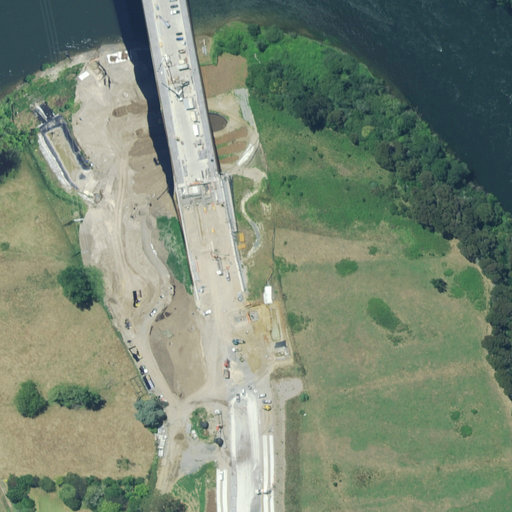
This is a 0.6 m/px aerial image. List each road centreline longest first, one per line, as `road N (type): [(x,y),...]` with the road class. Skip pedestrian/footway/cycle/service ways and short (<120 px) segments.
road 1 (primary): [(244,511),(241,402),(210,226)]
road 2 (primary): [(210,226),(194,185),(160,0)]
road 3 (primary): [(175,0),(210,182),(210,226)]
